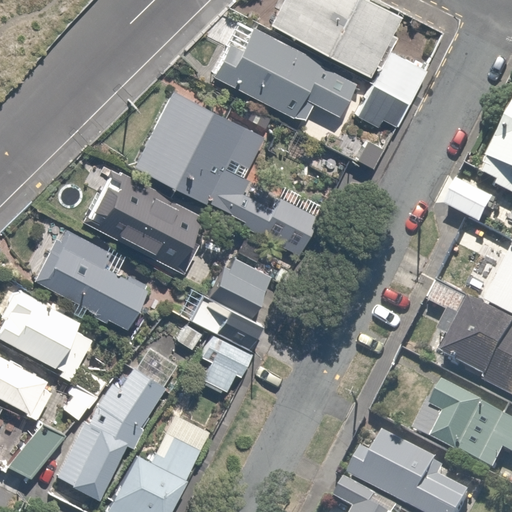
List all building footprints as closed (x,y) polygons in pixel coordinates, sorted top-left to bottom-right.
[(392,13),(365,0),(278,0),(265,27),(361,75),(392,13)] [(207,72),(282,106),(272,127),(317,147),(308,167),(337,180),(346,158),(365,167),(378,139),(342,123),(360,82),(349,77),(230,22),(207,72)] [(382,119),(392,124),(420,64),(384,47),(351,118),(376,130),(382,119)] [(246,129),(165,87),(126,164),(286,245),(305,207),(227,168),(246,129)] [(511,93),(480,156),(511,172),(511,93)] [(193,216),(99,171),(75,221),(168,266),(193,216)] [(453,176),(439,206),(475,224),(490,195),(453,176)] [(122,257),(60,226),(33,280),(119,323),(142,277),(118,265),(122,257)] [(511,246),(510,246),(482,301),(511,316),(511,246)] [(481,267),(449,251),(435,280),(467,296),(481,267)] [(266,276),(218,255),(205,285),(198,282),(183,316),(238,340),(266,276)] [(80,320),(9,284),(0,302),(0,338),(71,374),(87,343),(72,336),(80,320)] [(511,323),(469,300),(466,305),(432,286),(425,299),(448,312),(435,337),(447,344),(438,360),(511,399),(511,323)] [(244,347),(206,331),(198,351),(210,356),(200,381),(225,391),(244,347)] [(45,376),(0,353),(0,404),(24,417),(45,376)] [(110,385),(100,380),(53,475),(92,495),(117,446),(124,450),(162,374),(125,355),(110,385)] [(511,415),(438,374),(410,425),(490,469),(505,442),(511,445),(511,415)] [(85,395),(67,385),(54,409),(71,419),(85,395)] [(163,511),(203,428),(171,413),(148,462),(130,453),(101,511),(163,511)] [(356,445),(342,473),(416,511),(451,511),(464,489),(437,475),(444,461),(380,428),(367,451),(356,445)] [(393,511),(396,508),(337,478),(328,496),(349,506),(345,511),(393,511)]
